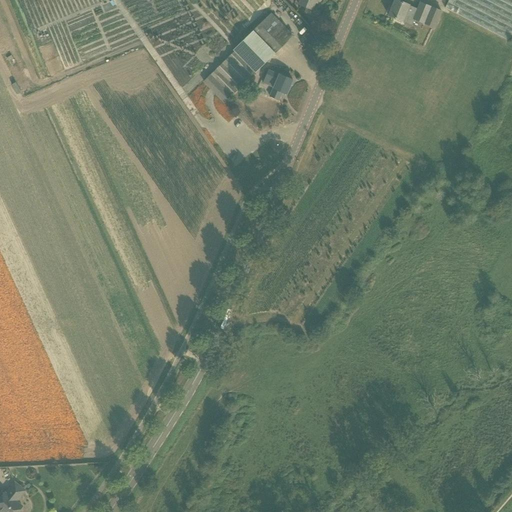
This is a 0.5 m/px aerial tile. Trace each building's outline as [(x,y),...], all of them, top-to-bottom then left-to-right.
[(316,0),(299,0),(298,4),(313,10),(316,0)] [(394,0),(388,16),(403,22),(412,25),(414,20),(436,29),(442,12),(421,3),(418,9),(409,6),(409,5),(396,0),(394,0)] [(509,41),(511,35),(511,0),(448,0),(445,8),(509,41)] [(255,73),(288,41),(266,18),(233,50),(234,51),(204,81),(216,94),(225,103),(231,96),(255,73)] [(293,80),(280,74),(279,75),(268,71),(265,78),(263,83),(274,88),(273,89),(270,97),(278,101),(282,93),(286,95),(293,80)] [(0,509),(3,511),(18,511),(22,507),(17,502),(25,491),(15,483),(6,494),(5,493),(0,498),(0,509)]
